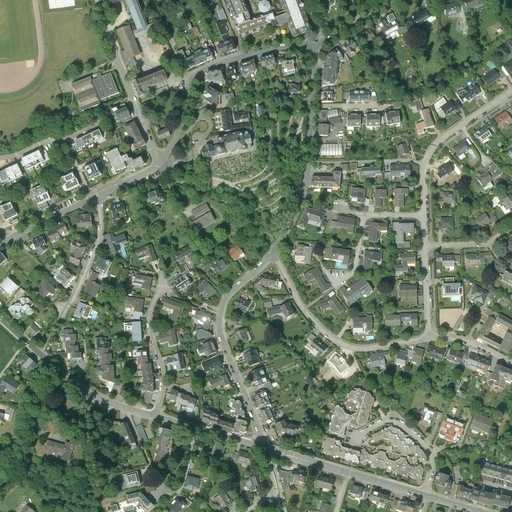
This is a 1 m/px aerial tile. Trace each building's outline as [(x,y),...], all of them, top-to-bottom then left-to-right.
[(136,0),(124,0),(126,2),(127,2),(131,15),(138,30),(140,29),(147,26),(146,23),(136,0)] [(299,0),(279,0),(284,11),(277,14),(275,9),(272,7),(270,7),(268,3),(264,1),(260,3),(258,7),(260,11),(264,13),(263,16),(250,21),(250,18),(248,12),(242,0),(225,0),(233,18),(234,18),(237,25),(235,26),(239,36),(268,25),(270,28),(277,26),(277,25),(288,21),(294,37),(301,34),(302,35),(304,34),(304,33),(303,30),(310,28),(302,8),(303,8),(304,6),(303,4),(301,4),(299,0)] [(466,0),(463,1),(465,6),(466,8),(469,7),(470,9),(483,4),(481,0),(466,0)] [(457,13),(460,13),(459,8),(458,3),(443,7),(446,17),(457,13)] [(210,8),(212,13),(222,9),(220,4),(210,8)] [(212,13),(216,23),(224,20),(226,19),(222,9),(212,13)] [(429,21),(432,19),(427,10),(419,15),(418,13),(413,16),(412,16),(412,17),(413,18),(412,19),(407,22),(411,28),(427,18),(429,21)] [(189,23),(184,11),(180,13),(185,25),(186,24),(189,23)] [(464,14),(463,12),(460,13),(457,13),(461,19),(459,22),(463,35),(469,33),(464,14)] [(390,25),(395,22),(394,20),(397,19),(395,13),(386,18),(390,25)] [(133,37),(134,39),(156,31),(152,20),(146,23),(147,26),(140,29),(138,30),(131,33),(133,37)] [(224,43),(225,43),(225,42),(228,40),(226,35),(227,35),(223,27),(226,24),(224,20),(216,23),(224,43)] [(384,21),(378,25),(380,28),(384,35),(382,36),(384,40),(390,37),(389,35),(396,31),(399,29),(395,22),(390,25),(386,26),(384,21)] [(129,27),(117,31),(125,51),(128,59),(133,57),(134,57),(140,54),(134,39),(133,37),(131,33),(129,27)] [(196,28),(192,30),(196,39),(200,37),(196,28)] [(399,29),(396,31),(400,37),(404,35),(404,34),(402,29),(402,28),(401,28),(399,29)] [(364,35),(361,37),(364,42),(368,40),(369,42),(374,38),(369,31),(364,34),(364,35)] [(225,43),(224,43),(228,52),(235,49),(232,40),(225,43)] [(511,60),(503,67),(504,68),(508,75),(511,72),(511,41),(511,40),(504,44),(511,55),(511,60)] [(347,44),(343,46),(348,55),(354,52),(353,50),(357,48),(353,41),(349,43),(348,41),(346,42),(347,44)] [(209,50),(206,43),(202,45),(204,49),(201,50),(201,52),(206,62),(213,58),(209,50)] [(220,55),(228,52),(224,43),(217,46),(220,55)] [(322,81),(322,86),(333,85),(334,77),(336,77),(338,62),(343,59),(339,54),(337,50),(331,53),(327,56),(326,63),(326,65),(324,65),(324,69),(322,81)] [(128,59),(125,51),(120,53),(125,65),(127,65),(135,63),(133,57),(128,59)] [(196,66),(192,57),(186,59),(182,51),(176,53),(181,65),(184,65),(186,70),(196,66)] [(192,56),(192,57),(196,66),(206,62),(201,52),(192,56)] [(273,55),(265,58),(267,66),(268,70),(273,69),(272,65),(275,64),(273,55)] [(253,61),(246,63),(249,74),(254,72),(254,71),(256,70),(253,61)] [(286,62),(283,63),(283,64),(282,64),(282,66),(284,66),(285,70),(282,70),(283,76),(289,74),(288,72),(294,70),(293,64),(294,64),(293,61),(287,63),(286,62)] [(242,76),(249,74),(246,63),(239,65),(242,76)] [(231,68),(227,69),(229,79),(237,77),(234,67),(233,67),(231,67),(231,68)] [(494,70),(482,79),(487,87),(500,79),(497,75),(494,70)] [(222,72),(221,71),(218,72),(217,71),(212,73),(211,72),(206,74),(207,75),(207,76),(205,77),(205,82),(208,80),(209,82),(213,80),(214,83),(217,82),(218,83),(224,81),(224,78),(222,72)] [(502,71),(497,75),(500,79),(501,81),(506,78),(502,71)] [(132,84),(138,98),(145,95),(144,94),(146,93),(146,92),(149,91),(148,88),(160,83),(167,81),(164,72),(157,74),(142,81),(139,81),(132,84)] [(103,77),(95,79),(95,78),(94,75),(74,82),(75,85),(76,88),(79,96),(83,107),(84,110),(104,103),(103,99),(102,98),(110,95),(121,91),(114,73),(103,77)] [(288,89),(288,93),(297,94),(299,92),(300,82),(295,82),(294,85),(287,85),(286,89),(288,89)] [(465,91),(456,94),(462,104),(467,101),(468,102),(478,95),(480,93),(476,87),(474,84),(471,86),(465,91)] [(479,85),(476,87),(480,93),(478,95),(479,97),(484,93),(479,85)] [(203,97),(202,98),(211,105),(218,97),(217,96),(218,94),(213,91),(212,90),(211,92),(208,90),(202,97),(203,97)] [(169,91),(155,97),(156,101),(170,95),(169,91)] [(332,92),(322,92),(321,102),(332,102),(332,92)] [(349,102),(359,102),(359,92),(349,92),(349,93),(349,99),(349,102)] [(369,92),(359,92),(359,102),(369,102),(369,97),(369,92)] [(232,93),(227,95),(230,103),(236,102),(232,93)] [(446,104),(443,99),(433,105),(436,112),(440,110),(440,108),(446,104)] [(420,100),(409,103),(411,109),(416,107),(418,113),(421,112),(424,111),(420,100)] [(456,101),(452,105),(455,110),(456,112),(461,109),(456,101)] [(440,110),(445,117),(455,110),(452,105),(450,102),(446,104),(440,108),(440,110)] [(124,105),(114,109),(115,113),(126,108),(124,105)] [(264,110),(263,111),(261,107),(257,109),(258,112),(257,113),(260,121),(265,119),(264,117),(266,116),(264,110)] [(126,108),(115,113),(116,114),(119,122),(130,117),(126,108)] [(319,110),(318,119),(326,120),(326,118),(327,111),(327,110),(319,110)] [(337,110),(327,111),(326,118),(338,116),(337,110)] [(424,111),(421,112),(424,123),(415,125),(418,134),(423,133),(422,129),(433,126),(428,110),(424,111)] [(228,111),(221,112),(222,116),(224,133),(232,132),(231,124),(230,119),(229,113),(228,111)] [(399,112),(392,113),(394,125),(400,124),(399,112)] [(248,113),(233,115),(234,122),(249,119),(248,113)] [(387,126),(394,125),(392,113),(386,114),(386,116),(387,122),(387,126)] [(505,114),(495,121),(496,123),(497,123),(501,130),(511,123),(509,120),(506,115),(505,115),(505,114)] [(153,117),(147,119),(151,127),(156,125),(154,119),(153,117)] [(141,136),(134,123),(125,127),(124,128),(131,142),(141,136)] [(318,125),(317,136),(327,136),(328,125),(326,125),(318,125)] [(167,130),(161,133),(158,127),(155,129),(160,141),(170,137),(167,130)] [(485,128),(475,134),(481,143),(491,136),(488,132),(486,128),(485,128)] [(99,130),(91,134),(94,141),(94,142),(103,139),(102,136),(99,131),(99,130)] [(252,149),(251,146),(252,146),(250,137),(249,137),(248,134),(246,133),(217,139),(219,147),(215,148),(217,157),(226,155),(226,156),(251,150),(252,149)] [(91,134),(81,139),(85,146),(94,141),(91,134)] [(131,142),(135,150),(144,146),(144,144),(142,140),(143,140),(141,136),(131,142)] [(403,138),(404,144),(406,144),(406,146),(411,145),(408,136),(403,138)] [(119,138),(114,141),(118,149),(123,146),(119,138)] [(81,139),(74,142),(77,146),(75,147),(77,152),(82,150),(82,148),(85,147),(85,146),(81,139)] [(457,145),(452,149),(457,157),(470,149),(464,140),(457,145)] [(341,144),(320,144),(320,154),(320,155),(341,155),(341,154),(341,144)] [(396,147),(399,156),(409,153),(406,146),(406,144),(404,144),(396,147)] [(204,160),(217,157),(215,148),(212,149),(211,146),(205,147),(206,151),(202,152),(204,160)] [(131,172),(145,165),(141,157),(133,161),(132,158),(129,160),(127,156),(121,158),(117,149),(106,154),(113,169),(115,172),(119,170),(119,171),(126,168),(124,165),(127,164),(131,172)] [(45,150),(40,153),(44,162),(49,159),(45,150)] [(40,153),(39,151),(33,154),(38,165),(44,162),(40,153)] [(38,165),(33,154),(27,157),(33,167),(38,165)] [(33,167),(27,157),(22,160),(22,161),(25,166),(27,170),(33,167)] [(439,173),(437,175),(441,181),(448,177),(447,175),(453,172),(448,163),(444,166),(438,170),(439,173)] [(96,164),(84,169),(89,181),(101,175),(96,164)] [(22,176),(17,165),(11,168),(16,179),(22,176)] [(409,165),(390,166),(390,173),(390,176),(395,176),(404,176),(404,178),(410,178),(409,165)] [(490,170),(486,173),(492,181),(502,174),(494,165),(489,168),(490,170)] [(370,169),(361,169),(361,175),(370,175),(370,177),(373,177),(373,175),(380,175),(380,168),(373,168),(373,166),(370,167),(370,169)] [(16,179),(11,168),(5,171),(10,182),(16,179)] [(10,182),(5,171),(0,173),(0,184),(1,186),(10,182)] [(60,178),(64,185),(76,179),(73,172),(60,178)] [(333,178),(311,177),(309,187),(339,189),(340,173),(333,172),(333,178)] [(486,173),(476,180),(483,189),(487,187),(486,185),(489,183),(492,181),(486,173)] [(80,186),(76,179),(64,185),(67,192),(70,190),(77,187),(80,186)] [(492,188),(489,183),(486,185),(487,187),(483,189),(484,192),(489,189),(489,190),(492,188)] [(35,199),(47,193),(44,186),(31,192),(35,199)] [(77,187),(70,190),(71,193),(72,196),(80,192),(77,187)] [(365,190),(352,188),(351,196),(359,198),(358,202),(363,203),(365,190)] [(386,190),(375,190),(375,195),(374,195),(374,198),(375,198),(375,208),(381,208),(381,199),(386,199),(386,190)] [(409,190),(395,190),(395,208),(404,208),(404,196),(409,196),(409,190)] [(158,192),(147,195),(149,198),(150,204),(151,205),(155,203),(155,205),(160,204),(160,202),(163,201),(161,196),(159,196),(158,192)] [(51,200),(47,193),(35,199),(38,206),(40,205),(46,202),(51,200)] [(442,199),(437,200),(437,207),(443,207),(443,203),(455,203),(455,193),(442,193),(442,199)] [(511,198),(510,195),(500,202),(506,211),(511,206),(511,198)] [(11,202),(0,207),(0,211),(2,215),(14,209),(11,202)] [(46,202),(40,205),(42,210),(49,207),(46,202)] [(113,206),(113,205),(110,206),(115,220),(118,219),(117,216),(117,213),(122,211),(122,212),(125,211),(123,203),(113,206)] [(192,224),(196,232),(214,221),(210,214),(207,216),(204,210),(208,208),(206,205),(191,213),(195,219),(193,221),(195,223),(192,224)] [(303,214),(297,226),(304,229),(308,220),(321,224),(321,222),(324,214),(305,208),(303,214)] [(14,209),(2,215),(5,221),(18,215),(14,209)] [(490,217),(487,218),(490,222),(491,224),(496,220),(491,213),(488,214),(490,217)] [(484,214),(474,221),(480,229),(490,222),(487,218),(484,214)] [(90,215),(77,216),(78,227),(90,226),(90,215)] [(338,217),(337,224),(336,228),(340,229),(347,230),(347,234),(352,235),(354,220),(338,217)] [(452,218),(440,219),(440,224),(440,229),(452,228),(452,218)] [(55,226),(56,229),(59,236),(68,232),(63,222),(55,226)] [(379,224),(371,223),(369,241),(376,243),(378,231),(387,231),(387,224),(379,224)] [(399,224),(393,224),(393,232),(397,231),(397,237),(396,238),(396,244),(397,244),(404,244),(403,243),(403,234),(414,234),(414,225),(399,225),(399,224)] [(56,229),(47,233),(51,242),(60,238),(59,236),(56,229)] [(112,233),(105,236),(112,253),(118,251),(116,245),(122,243),(123,244),(127,243),(124,234),(113,238),(112,233)] [(42,237),(32,242),(36,250),(38,249),(39,251),(38,253),(41,256),(47,249),(44,246),(46,245),(42,237)] [(74,250),(69,261),(78,265),(86,247),(73,242),(70,249),(74,250)] [(331,244),(325,243),(323,259),(330,261),(332,250),(331,249),(331,244)] [(24,244),(22,246),(29,252),(30,250),(24,244)] [(236,245),(227,253),(234,261),(239,257),(241,258),(242,258),(245,256),(243,254),(236,245)] [(151,246),(135,251),(138,259),(147,256),(150,264),(157,261),(151,246)] [(302,247),(297,246),(295,263),(310,265),(311,252),(311,249),(309,248),(302,248),(302,247)] [(191,247),(175,256),(178,261),(194,252),(191,247)] [(347,266),(349,252),(332,250),(330,261),(342,262),(342,266),(347,266)] [(368,252),(365,252),(364,258),(365,258),(363,271),(370,272),(372,261),(377,262),(376,265),(379,266),(381,267),(382,260),(381,260),(382,255),(375,253),(368,252)] [(472,255),(465,255),(465,257),(465,265),(485,265),(485,260),(493,260),(493,257),(491,253),(484,253),(484,255),(473,255),(472,255)] [(395,267),(395,273),(397,273),(404,273),(407,273),(407,265),(415,264),(415,255),(400,255),(400,260),(402,260),(402,267),(395,267)] [(442,255),(439,255),(439,257),(436,257),(436,260),(439,260),(439,261),(442,261),(442,267),(454,266),(454,263),(454,256),(442,257),(442,255)] [(110,263),(98,258),(96,263),(100,265),(98,271),(104,274),(106,268),(107,269),(110,263)] [(218,259),(210,266),(217,274),(221,270),(221,271),(224,268),(225,269),(229,265),(224,259),(220,262),(218,259)] [(183,266),(177,269),(181,275),(186,272),(184,268),(183,266)] [(63,267),(54,278),(66,289),(70,285),(69,284),(75,277),(63,267)] [(317,268),(303,276),(308,284),(315,279),(322,292),(320,293),(321,295),(330,290),(327,285),(326,286),(320,276),(322,276),(317,268)] [(92,272),(84,292),(95,297),(100,285),(94,283),(98,275),(92,272)] [(511,274),(506,272),(501,281),(511,286),(511,274)] [(151,278),(136,275),(134,282),(143,284),(142,289),(149,290),(151,278)] [(265,286),(266,284),(263,275),(254,283),(255,285),(258,288),(261,286),(261,285),(265,286)] [(275,277),(263,275),(266,284),(273,286),(275,279),(275,277)] [(183,277),(173,283),(179,292),(190,285),(185,276),(183,277)] [(8,278),(0,286),(0,288),(4,293),(14,282),(8,278)] [(275,279),(273,286),(273,288),(280,289),(281,283),(278,282),(278,279),(275,279)] [(344,288),(340,291),(350,306),(366,294),(367,295),(372,291),(364,279),(346,291),(344,288)] [(213,288),(205,281),(203,283),(203,284),(198,291),(205,297),(213,288)] [(14,282),(4,293),(9,297),(19,287),(14,282)] [(45,289),(39,295),(46,301),(52,294),(54,296),(56,295),(59,292),(47,282),(43,287),(45,289)] [(445,285),(443,285),(443,289),(444,289),(444,294),(459,294),(459,289),(460,289),(460,284),(454,284),(445,285)] [(409,285),(400,286),(400,298),(416,297),(416,286),(409,287),(409,285)] [(488,294),(475,287),(471,295),(475,298),(474,300),(483,304),(486,298),(488,294)] [(14,297),(17,300),(19,300),(21,301),(21,302),(22,303),(22,304),(21,305),(19,304),(15,304),(14,306),(11,306),(8,310),(8,311),(9,313),(10,313),(10,314),(12,315),(14,315),(14,318),(16,320),(18,319),(22,316),(22,314),(20,313),(19,311),(21,310),(23,310),(25,311),(26,313),(29,316),(32,316),(34,313),(34,309),(30,309),(30,307),(28,305),(28,303),(30,301),(30,300),(28,298),(23,295),(26,292),(21,289),(14,297)] [(489,291),(488,294),(486,298),(492,301),(496,294),(489,291)] [(144,301),(128,298),(126,305),(135,306),(134,312),(141,313),(144,301)] [(328,303),(319,306),(321,311),(330,308),(337,316),(344,311),(335,298),(328,303)] [(182,306),(163,299),(161,305),(174,310),(172,315),(170,314),(169,318),(176,321),(179,313),(182,306)] [(238,299),(234,309),(245,314),(250,303),(245,301),(244,302),(238,299)] [(91,307),(79,302),(77,308),(81,310),(78,316),(86,319),(91,307)] [(290,302),(280,307),(283,312),(286,318),(295,314),(290,305),(291,304),(290,302)] [(268,316),(283,312),(280,307),(280,306),(272,308),(267,309),(268,316)] [(511,322),(499,315),(488,309),(484,315),(488,317),(477,339),(499,350),(508,355),(511,346),(511,322)] [(196,311),(194,318),(204,322),(203,326),(198,324),(195,331),(196,332),(198,339),(204,337),(210,335),(210,334),(209,333),(210,331),(211,327),(209,327),(212,317),(196,311)] [(389,312),(383,312),(383,316),(385,315),(386,327),(400,326),(400,322),(400,316),(389,317),(389,312)] [(400,315),(400,316),(400,322),(411,322),(411,326),(417,326),(417,315),(400,315)] [(367,319),(353,318),(353,331),(371,332),(371,317),(367,317),(367,319)] [(469,321),(465,318),(460,326),(464,329),(469,321)] [(140,323),(123,324),(124,331),(133,330),(134,342),(141,342),(140,323)] [(33,325),(28,331),(35,336),(39,331),(33,325)] [(243,330),(234,333),(239,345),(248,341),(245,334),(248,332),(246,328),(243,330)] [(167,334),(159,336),(160,343),(169,341),(170,346),(177,345),(174,333),(175,333),(174,329),(167,331),(167,334)] [(72,330),(63,330),(64,342),(66,342),(74,341),(76,341),(76,335),(72,335),(72,330)] [(307,339),(310,341),(306,347),(311,351),(313,349),(310,346),(315,340),(316,338),(311,335),(307,339)] [(105,337),(96,338),(97,345),(98,345),(99,350),(107,349),(109,349),(109,342),(105,343),(105,337)] [(315,340),(310,346),(313,349),(322,355),(327,349),(315,340)] [(74,341),(66,342),(66,354),(70,353),(78,353),(78,346),(75,346),(74,341)] [(203,347),(197,349),(199,354),(205,352),(207,356),(216,352),(212,341),(207,343),(206,342),(202,343),(203,345),(202,345),(203,347)] [(443,352),(431,347),(428,357),(440,361),(443,352)] [(107,349),(99,350),(99,356),(101,356),(101,361),(110,361),(111,360),(111,354),(108,354),(107,349)] [(415,349),(414,353),(412,359),(411,361),(420,364),(424,352),(415,349)] [(245,354),(243,355),(245,359),(246,358),(250,366),(259,363),(255,356),(258,355),(256,350),(253,351),(245,354)] [(463,354),(451,350),(447,360),(459,365),(462,357),(463,354)] [(407,354),(398,351),(395,363),(404,365),(406,357),(407,354)] [(70,353),(70,359),(72,360),(73,359),(74,359),(78,362),(81,358),(81,353),(78,353),(70,353)] [(175,358),(166,360),(169,373),(173,372),(174,370),(173,366),(177,366),(178,371),(185,369),(182,357),(183,357),(182,353),(174,355),(175,358)] [(335,353),(328,361),(334,365),(340,374),(346,369),(348,368),(341,358),(335,353)] [(375,357),(369,357),(370,361),(370,362),(371,362),(371,368),(372,367),(385,365),(384,360),(390,359),(389,353),(374,355),(375,357)] [(39,367),(25,355),(18,362),(31,375),(39,367)] [(466,365),(476,369),(480,358),(470,355),(466,365)] [(218,358),(201,365),(204,372),(221,365),(218,358)] [(490,362),(480,358),(476,369),(486,372),(490,362)] [(72,360),(68,366),(73,370),(78,362),(74,359),(73,359),(72,360)] [(100,375),(103,375),(103,379),(109,381),(114,384),(113,365),(110,366),(110,361),(101,361),(102,367),(100,368),(99,368),(98,368),(97,369),(97,370),(96,371),(96,372),(97,373),(97,374),(98,374),(98,375),(99,375),(100,375)] [(370,361),(364,362),(366,372),(373,371),(372,367),(371,368),(371,362),(370,362),(370,361)] [(503,368),(495,365),(492,374),(490,380),(494,382),(497,383),(499,378),(501,379),(505,369),(502,368),(503,368)] [(251,373),(254,381),(265,376),(264,374),(264,373),(264,371),(263,370),(262,368),(251,373)] [(349,374),(346,369),(340,374),(343,378),(349,374)] [(511,371),(505,369),(501,379),(505,381),(511,383),(511,380),(511,371)] [(226,375),(208,382),(211,389),(221,385),(222,388),(230,385),(226,375)] [(265,376),(254,381),(255,384),(256,387),(264,384),(269,382),(266,376),(265,376)] [(19,386),(6,377),(0,386),(0,398),(2,400),(4,396),(2,395),(5,389),(14,395),(19,386)] [(191,378),(178,380),(179,386),(192,383),(191,378)] [(494,382),(493,386),(498,388),(501,379),(499,378),(497,383),(494,382)] [(114,384),(109,381),(106,387),(105,390),(110,393),(114,384)] [(154,392),(154,391),(153,384),(145,384),(145,387),(143,387),(143,392),(146,391),(148,391),(148,392),(152,393),(153,393),(154,392)] [(351,416),(348,415),(347,418),(349,421),(349,422),(347,423),(348,424),(347,426),(349,427),(351,425),(353,426),(354,428),(357,429),(359,428),(359,427),(359,425),(357,421),(360,419),(359,418),(363,404),(364,403),(363,401),(364,400),(366,392),(363,391),(361,392),(360,390),(358,389),(356,390),(355,389),(354,388),(353,389),(353,391),(350,392),(350,393),(347,394),(347,397),(348,398),(347,399),(348,401),(349,401),(351,400),(355,401),(358,407),(356,413),(351,416)] [(148,391),(146,391),(142,403),(149,406),(152,393),(148,392),(148,391)] [(177,392),(171,391),(170,395),(169,400),(175,401),(177,393),(177,392)] [(265,392),(254,396),(256,401),(267,397),(265,392)] [(369,393),(366,392),(364,400),(363,401),(364,403),(363,404),(359,418),(360,419),(357,421),(359,425),(359,427),(360,427),(362,426),(362,425),(363,426),(367,423),(368,420),(368,419),(369,415),(369,414),(369,412),(370,411),(371,410),(370,409),(371,407),(372,407),(374,399),(373,397),(372,398),(369,393)] [(184,395),(177,393),(175,401),(175,402),(181,404),(184,396),(184,395)] [(190,398),(184,396),(181,404),(181,405),(187,407),(190,399),(190,398)] [(269,402),(267,397),(256,401),(258,406),(263,404),(269,402)] [(196,400),(190,399),(187,407),(187,408),(193,409),(196,400)] [(233,401),(231,408),(236,410),(234,416),(237,417),(236,421),(237,421),(236,424),(235,424),(235,425),(232,433),(239,436),(240,433),(244,434),(245,433),(246,428),(247,425),(246,424),(247,421),(246,419),(244,419),(245,416),(243,416),(244,413),(244,412),(241,411),(242,409),(241,408),(241,406),(240,402),(239,402),(239,401),(237,401),(236,401),(236,402),(233,401)] [(428,407),(423,406),(420,413),(424,415),(423,418),(422,418),(420,418),(419,422),(420,423),(421,423),(422,423),(423,422),(425,423),(425,425),(425,427),(427,427),(428,426),(431,427),(432,423),(431,423),(432,421),(433,421),(434,418),(440,420),(442,414),(428,409),(428,407)] [(7,407),(5,414),(10,416),(8,421),(11,422),(15,410),(7,407)] [(260,412),(262,417),(270,414),(269,411),(272,410),(271,407),(260,412)] [(348,424),(347,423),(349,422),(349,421),(347,418),(348,415),(345,414),(342,408),(336,407),(333,416),(332,415),(331,416),(331,417),(331,418),(332,418),(328,430),(327,431),(327,432),(328,433),(329,433),(330,433),(330,432),(339,434),(342,435),(342,436),(342,437),(344,438),(345,437),(345,436),(344,434),(343,434),(345,427),(347,426),(348,424)] [(211,413),(211,412),(204,410),(202,418),(203,418),(202,422),(207,424),(211,413)] [(212,427),(216,428),(218,420),(219,417),(215,415),(216,414),(211,413),(207,424),(212,426),(212,427)] [(271,416),(270,414),(262,417),(264,422),(265,421),(270,419),(275,417),(274,415),(271,416)] [(485,418),(476,415),(476,417),(471,430),(479,433),(479,432),(488,436),(492,424),(493,422),(484,419),(485,418)] [(39,418),(32,416),(31,426),(36,427),(37,427),(39,418)] [(465,425),(446,417),(439,434),(445,437),(444,440),(452,443),(453,440),(459,442),(465,425)] [(227,422),(218,420),(216,428),(215,429),(224,431),(227,422)] [(285,420),(274,424),(278,433),(279,433),(282,433),(281,435),(284,435),(285,434),(292,436),(294,432),(297,433),(297,432),(298,432),(299,427),(289,424),(289,426),(287,425),(285,420)] [(235,425),(227,422),(224,431),(232,434),(232,433),(235,425)] [(127,424),(120,424),(129,446),(135,444),(127,424)] [(34,438),(36,427),(31,426),(28,437),(34,438)] [(372,436),(372,437),(372,438),(372,439),(371,438),(371,439),(370,440),(371,441),(372,441),(373,441),(373,440),(374,441),(375,442),(376,441),(378,442),(383,439),(389,441),(392,446),(398,448),(401,454),(401,455),(407,456),(407,455),(413,452),(415,453),(417,454),(417,455),(418,456),(419,457),(420,456),(422,460),(425,461),(426,460),(426,459),(426,458),(426,457),(423,452),(421,450),(421,451),(418,446),(417,446),(416,447),(415,446),(414,444),(414,443),(413,443),(413,442),(412,440),(410,440),(409,439),(408,439),(407,439),(406,439),(405,437),(405,436),(404,435),(403,433),(401,433),(400,430),(397,429),(396,428),(395,429),(392,428),(392,427),(391,427),(387,429),(386,428),(384,429),(384,430),(383,430),(382,430),(381,431),(381,432),(380,432),(375,434),(374,434),(373,434),(373,435),(372,436)] [(157,445),(159,446),(171,449),(173,442),(172,442),(174,432),(161,429),(159,436),(160,436),(157,445)] [(143,430),(138,432),(143,443),(148,441),(143,430)] [(358,461),(358,460),(357,458),(360,456),(359,452),(352,450),(351,451),(351,450),(349,449),(348,450),(348,449),(341,447),(342,446),(340,445),(341,443),(340,443),(340,442),(340,441),(338,441),(337,440),(330,438),(328,438),(327,439),(326,439),(323,451),(324,452),(323,452),(335,456),(336,455),(337,455),(338,455),(338,456),(338,457),(356,462),(357,461),(358,461)] [(66,447),(48,442),(45,451),(63,456),(61,461),(69,463),(74,446),(66,444),(66,447)] [(155,454),(153,461),(167,465),(169,456),(171,456),(172,449),(171,449),(159,446),(157,455),(155,454)] [(223,455),(225,451),(225,448),(216,446),(213,455),(223,457),(223,455)] [(236,460),(238,454),(235,453),(234,454),(233,454),(236,449),(234,447),(229,454),(228,453),(227,456),(227,458),(236,460)] [(418,467),(418,466),(416,467),(415,467),(414,468),(409,466),(409,465),(408,465),(405,461),(406,459),(400,457),(399,459),(394,462),(388,460),(385,455),(385,453),(379,451),(379,453),(375,455),(374,455),(373,456),(367,454),(368,453),(366,452),(365,451),(365,450),(362,449),(362,450),(359,452),(360,456),(357,458),(358,460),(358,461),(359,462),(360,462),(362,463),(362,462),(364,461),(365,462),(365,460),(368,461),(371,462),(371,463),(372,464),(374,468),(381,469),(382,468),(386,470),(387,467),(391,468),(390,471),(394,472),(395,474),(401,475),(405,473),(406,474),(407,472),(412,474),(412,476),(413,476),(414,478),(416,478),(417,479),(418,479),(420,478),(421,478),(421,477),(422,477),(423,471),(424,469),(422,469),(421,467),(420,468),(418,467)] [(254,456),(239,451),(238,454),(236,460),(236,462),(251,466),(254,456)] [(490,465),(484,463),(481,474),(487,476),(490,465)] [(496,467),(490,465),(487,476),(493,477),(496,467)] [(502,468),(496,467),(493,477),(499,479),(502,468)] [(508,470),(502,468),(499,479),(505,481),(508,470)] [(291,475),(290,479),(293,480),(293,482),(297,484),(298,481),(303,483),(306,473),(296,470),(296,473),(292,472),(291,475)] [(279,471),(278,472),(279,478),(282,491),(289,490),(288,484),(288,481),(293,482),(293,480),(290,479),(291,475),(289,474),(279,471)] [(138,472),(123,476),(125,483),(126,489),(141,486),(138,472)] [(258,479),(257,474),(252,476),(252,477),(249,478),(250,480),(247,481),(249,488),(250,493),(257,491),(256,490),(260,488),(258,479)] [(449,477),(438,474),(437,476),(436,476),(435,476),(434,481),(434,482),(435,482),(434,485),(444,487),(443,492),(448,494),(450,487),(451,486),(450,482),(447,481),(449,477)] [(334,480),(318,476),(315,485),(331,490),(334,480)] [(199,480),(187,477),(183,489),(192,491),(193,487),(197,488),(199,480)] [(362,489),(350,486),(348,494),(352,495),(351,497),(355,498),(356,496),(359,497),(362,489)] [(463,487),(461,486),(458,496),(458,497),(469,500),(471,491),(466,489),(463,488),(463,487)] [(472,487),(471,491),(469,500),(477,502),(479,493),(475,492),(476,489),(472,487)] [(366,490),(362,489),(359,497),(360,497),(360,498),(361,498),(366,500),(369,490),(366,489),(366,490)] [(480,491),(479,493),(477,502),(492,506),(492,505),(494,496),(480,491)] [(154,506),(141,492),(126,496),(127,503),(138,501),(141,504),(139,506),(143,511),(146,509),(148,511),(154,506)] [(233,503),(225,492),(213,500),(220,511),(233,503)] [(369,500),(376,502),(379,494),(371,492),(369,500)] [(388,497),(379,494),(376,502),(386,505),(388,497)] [(495,494),(494,496),(492,505),(507,509),(510,498),(495,494)] [(173,511),(180,511),(186,505),(181,501),(179,503),(175,500),(168,507),(173,511)] [(398,510),(403,511),(405,511),(408,503),(401,501),(398,510)] [(322,503),(319,511),(328,511),(330,506),(322,503)] [(412,511),(414,505),(408,503),(405,511),(412,511)]
